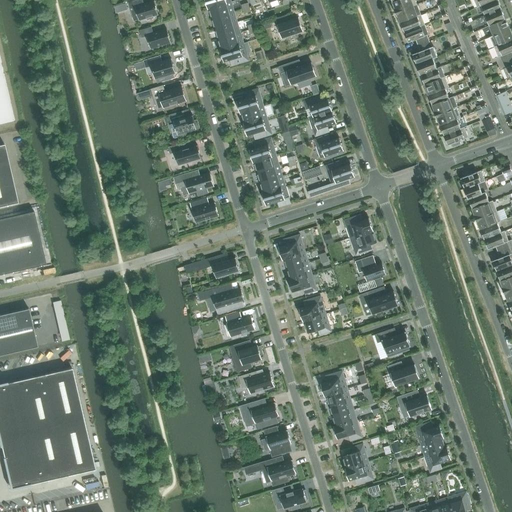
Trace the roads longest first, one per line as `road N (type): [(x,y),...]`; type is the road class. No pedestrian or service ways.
road 1 (residential): [(378,186),(489,511)]
road 2 (residential): [(329,511),(245,229)]
road 3 (residential): [(245,229),(176,0)]
road 4 (residential): [(511,361),(437,166)]
road 5 (residential): [(314,0),(378,186)]
road 6 (residential): [(437,166),(373,0)]
road 7 (residential): [(245,229),(378,186)]
